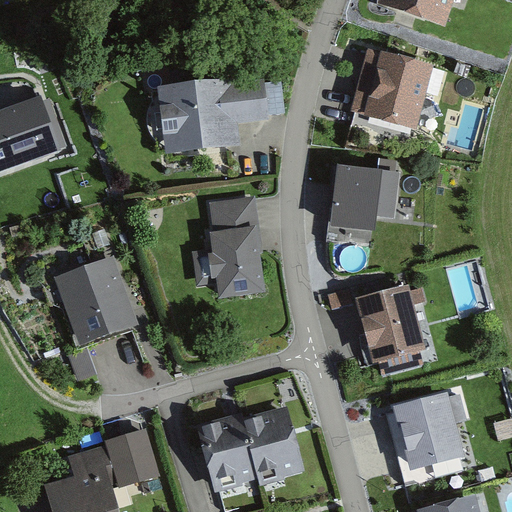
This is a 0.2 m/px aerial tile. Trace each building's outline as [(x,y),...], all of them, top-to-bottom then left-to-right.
[(449,0),(390,0),(389,5),(442,22),(449,0)] [(372,81),(365,79),(352,126),(410,142),(424,87),(437,90),(442,75),(379,58),(372,81)] [(232,80),(157,88),(165,157),(237,149),(234,129),(269,125),(264,84),(233,87),(232,80)] [(40,102),(0,117),(0,171),(67,147),(58,123),(49,126),(40,102)] [(400,179),(334,170),(326,232),(366,237),(368,222),(394,225),(400,179)] [(251,233),(246,202),(213,206),(217,236),(213,237),(216,258),(212,258),(214,276),(219,276),(222,297),(263,291),(254,232),(251,233)] [(85,341),(132,324),(109,262),(62,280),(85,341)] [(409,292),(350,305),(366,373),(425,359),(409,292)] [(87,352),(74,357),(82,379),(95,374),(87,352)] [(445,393),(399,405),(414,462),(460,450),(445,393)] [(286,413),(244,424),(259,475),(277,469),(283,474),(301,469),(286,413)] [(259,475),(244,424),(243,420),(204,431),(218,480),(237,475),(241,479),(259,475)] [(58,508),(59,511),(111,511),(112,511),(111,511),(108,511),(101,485),(120,479),(122,486),(159,475),(145,432),(108,444),(109,449),(79,458),(86,482),(60,490),(65,507),(58,508)] [(474,511),(470,494),(422,507),(423,511),(474,511)]
